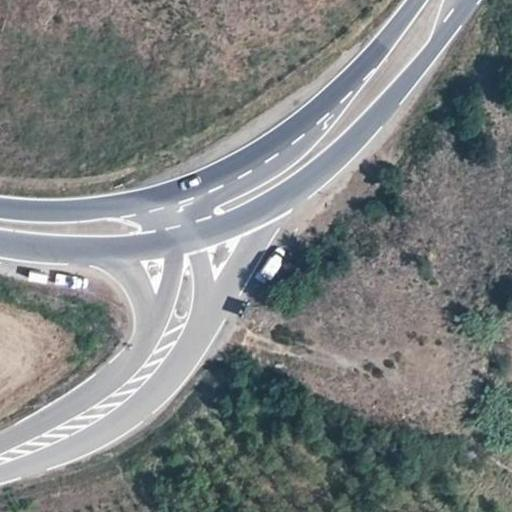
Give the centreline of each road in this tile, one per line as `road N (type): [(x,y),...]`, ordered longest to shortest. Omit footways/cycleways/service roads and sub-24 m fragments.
road 1 (secondary): [(372,52),(327,99),(253,152),(144,200)]
road 2 (secondary): [(372,52),(316,133),(283,163),(191,211),(180,237)]
road 3 (secondary): [(278,202),(358,129),(455,0)]
road 4 (tertiary): [(0,475),(74,449),(123,419),(191,347)]
road 5 (tertiary): [(0,254),(107,265),(130,279),(142,306),(138,349)]
road 6 (secondary): [(0,242),(115,247),(180,237)]
road 7 (tertiary): [(191,347),(278,202)]
road 8 (tertiary): [(138,349),(111,380),(0,443)]
road 9 (secondary): [(144,200),(0,210)]
